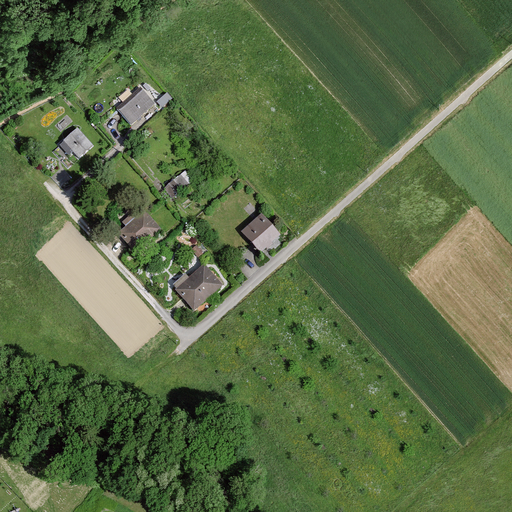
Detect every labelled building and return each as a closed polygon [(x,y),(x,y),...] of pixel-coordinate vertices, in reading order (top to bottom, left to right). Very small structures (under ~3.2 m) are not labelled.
[(159,111),(141,92),(118,113),(135,132),(159,111)] [(76,128),(61,142),(77,160),(92,146),(76,128)] [(179,188),(173,182),(165,189),(171,195),(179,188)] [(160,231),(141,211),(115,236),(134,256),(160,231)] [(280,236),(260,215),(239,234),(259,255),(280,236)] [(222,285),(203,265),(174,293),(192,313),(222,285)]
